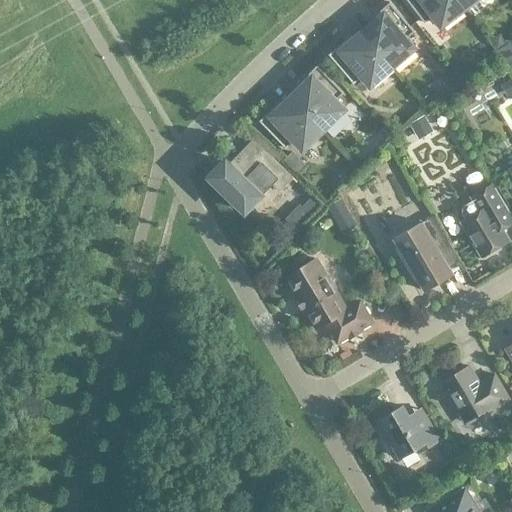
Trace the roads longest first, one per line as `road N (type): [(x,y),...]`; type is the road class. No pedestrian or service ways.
road 1 (residential): [(342,0),(220,111),(173,166),(314,405)]
road 2 (residential): [(511,286),(314,405)]
road 3 (residential): [(314,405),(377,511)]
